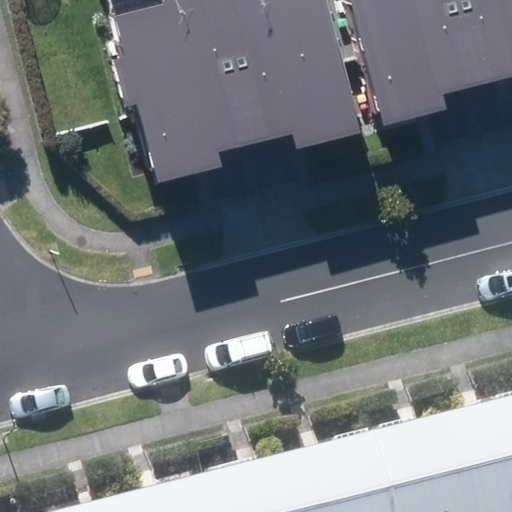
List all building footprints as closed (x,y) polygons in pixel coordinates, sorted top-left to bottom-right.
[(251,144),(213,0),(169,0),(113,16),(123,56),(113,58),(126,107),(138,104),(158,183),(222,166),(218,151),(237,147),(251,144)] [(213,0),(251,144),(270,139),(294,133),(298,147),(357,132),(322,0),(213,0)] [(475,87),(452,0),(351,0),(384,126),(448,109),(444,94),(458,91),(475,87)] [(511,0),(452,0),(475,87),(497,81),(511,77),(511,0)] [(511,511),(511,397),(444,414),(468,511),(511,511)] [(468,511),(444,414),(362,435),(381,511),(468,511)] [(381,511),(362,435),(281,455),(294,511),(381,511)] [(294,511),(281,455),(199,475),(208,511),(294,511)] [(208,511),(199,475),(117,496),(121,511),(208,511)] [(121,511),(117,496),(51,511),(121,511)]
